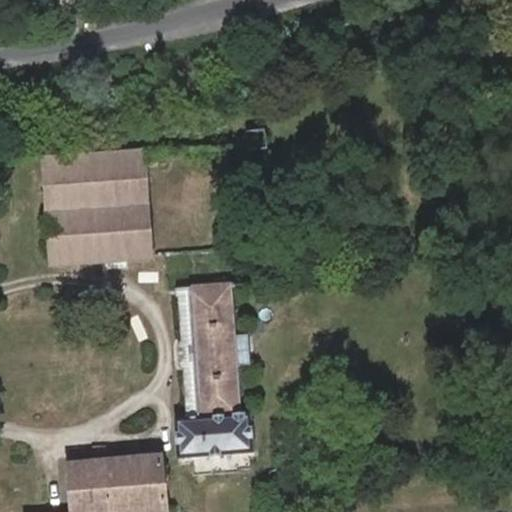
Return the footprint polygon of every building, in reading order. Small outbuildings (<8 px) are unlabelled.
[(250,149),(267,147),(265,128),(248,129),(250,149)] [(46,258),(149,252),(143,152),(42,155),(46,258)] [(236,365),(233,330),(229,283),(176,286),(176,293),(179,337),(175,346),(176,359),(181,365),(185,418),(239,415),(239,409),(236,365)] [(244,330),(233,330),(236,365),(246,364),(244,330)] [(239,415),(185,418),(173,419),(175,460),(191,458),(193,475),(240,472),(240,467),(249,466),(246,449),(251,448),(247,410),(239,409),(239,415)] [(160,511),(164,511),(161,456),(69,461),(68,511),(160,511)] [(467,502),(467,492),(424,492),(425,503),(467,502)]
